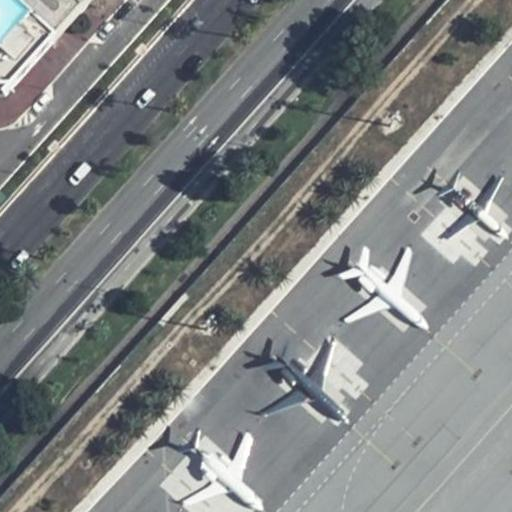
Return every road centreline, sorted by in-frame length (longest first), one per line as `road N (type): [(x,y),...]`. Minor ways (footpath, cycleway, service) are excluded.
road 1 (primary): [(0,371),(331,0)]
road 2 (primary): [(231,0),(0,257)]
